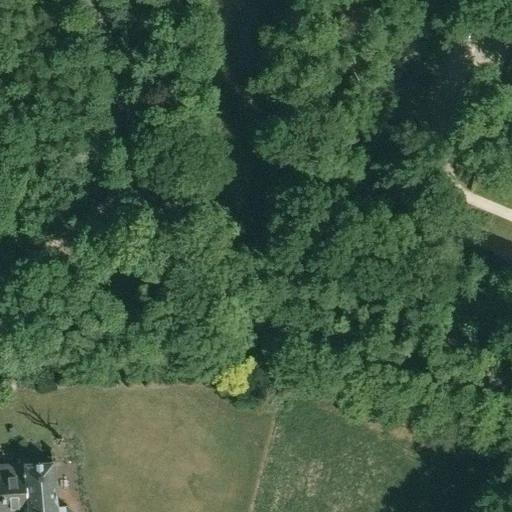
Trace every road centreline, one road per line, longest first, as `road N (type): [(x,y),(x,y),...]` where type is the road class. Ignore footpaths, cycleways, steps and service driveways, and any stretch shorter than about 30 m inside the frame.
road 1 (tertiary): [(478,376),(269,314),(197,267),(141,184),(89,0)]
road 2 (track): [(141,184),(0,280)]
